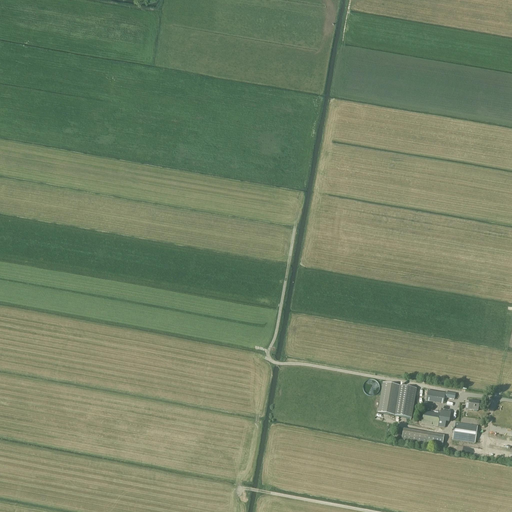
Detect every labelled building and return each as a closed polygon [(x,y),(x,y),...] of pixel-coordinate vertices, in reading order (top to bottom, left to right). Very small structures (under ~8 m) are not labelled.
[(394,416),(399,387),(383,384),(378,414),(394,416)] [(399,387),(394,416),(411,419),(416,389),(399,387)] [(443,404),(444,398),(445,393),(428,391),(426,401),(443,404)] [(445,392),(445,393),(444,398),(454,400),(455,393),(445,392)] [(468,409),(468,410),(478,411),(479,403),(469,401),(469,404),(466,404),(465,409),(468,409)] [(425,402),(423,410),(432,411),(433,406),(428,405),(429,403),(425,402)] [(421,423),(445,428),(446,422),(449,423),(451,411),(441,409),(440,414),(423,411),(421,423)] [(455,423),(453,440),(475,443),(477,427),(455,423)] [(402,428),(400,440),(442,447),(444,435),(402,428)]
